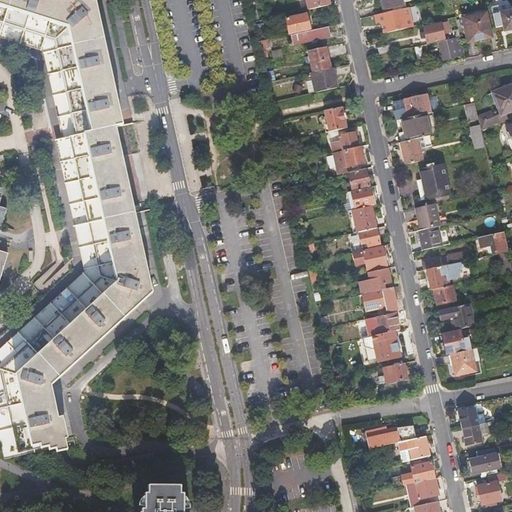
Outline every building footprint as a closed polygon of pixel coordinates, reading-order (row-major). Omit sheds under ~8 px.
[(127,126),(129,125),(134,124),(133,118),(105,0),(0,0),(0,47),(37,59),(52,126),(55,142),(76,137),(115,128),(127,126)] [(308,0),(310,11),(330,6),(329,0),(308,0)] [(382,0),(385,14),(388,13),(425,5),(424,0),(382,0)] [(507,33),(511,32),(511,12),(503,15),(507,33)] [(385,14),(370,17),(374,32),(392,29),(388,13),(385,14)] [(489,14),(465,19),(470,44),(494,39),(489,14)] [(311,30),(308,16),(288,21),(291,34),(311,30)] [(442,24),(426,27),(429,43),(445,40),(442,24)] [(329,27),(292,35),(294,44),(331,36),(329,27)] [(466,56),(465,51),(462,39),(442,43),(444,52),(442,53),(443,61),(466,56)] [(265,40),(258,42),(263,62),(270,60),(265,40)] [(392,45),(379,48),(380,55),(393,52),(392,45)] [(423,46),(415,48),(418,61),(426,59),(425,56),(423,49),(423,46)] [(326,48),(308,52),(313,73),(331,69),(326,48)] [(333,69),(331,69),(313,73),(312,73),(316,93),(338,88),(333,69)] [(511,86),(493,94),(502,116),(508,114),(511,112),(511,86)] [(426,115),(432,114),(428,96),(405,102),(409,119),(426,115)] [(477,104),(467,106),(471,122),(480,119),(480,117),(477,104)] [(342,108),(324,112),(329,133),(346,129),(342,108)] [(480,117),(480,119),(481,124),(496,118),(494,112),(480,117)] [(499,125),(510,121),(508,114),(502,116),(496,118),(499,125)] [(430,137),(431,137),(426,115),(409,119),(404,120),(409,142),(430,137)] [(481,124),(481,126),(483,131),(499,125),(496,118),(481,124)] [(55,142),(53,142),(48,143),(57,187),(75,268),(0,336),(0,452),(38,444),(38,446),(52,443),(53,451),(67,449),(66,446),(77,444),(65,388),(164,296),(137,173),(127,126),(115,128),(76,137),(55,142)] [(477,149),(486,147),(483,131),(481,126),(472,128),(477,149)] [(345,151),(359,148),(358,141),(361,140),(358,129),(342,132),(343,136),(341,136),(341,140),(331,143),(334,153),(343,151),(345,151)] [(407,165),(424,161),(422,150),(433,147),(430,137),(409,142),(403,144),(407,165)] [(361,147),(359,148),(345,151),(343,151),(334,153),(339,175),(349,173),(350,173),(349,168),(365,164),(361,147)] [(424,184),(447,179),(444,166),(422,171),(424,184)] [(350,173),(349,173),(353,193),(370,189),(371,189),(367,169),(350,173)] [(447,179),(424,184),(428,201),(450,195),(447,179)] [(0,277),(8,253),(0,250),(0,227),(1,225),(2,225),(8,208),(0,205),(0,203),(5,188),(0,186),(0,277)] [(370,189),(353,193),(351,193),(355,211),(372,207),(374,207),(370,189)] [(295,206),(297,213),(305,211),(304,204),(295,206)] [(422,231),(438,227),(442,226),(437,204),(417,209),(422,231)] [(372,207),(355,211),(353,211),(358,233),(359,233),(377,229),(372,207)] [(423,251),(443,247),(438,227),(422,231),(419,231),(423,251)] [(377,229),(359,233),(361,245),(368,243),(369,248),(380,245),(377,229)] [(505,233),(483,238),(485,246),(497,244),(499,253),(507,252),(505,241),(507,240),(505,233)] [(304,245),(305,252),(314,250),(313,243),(304,245)] [(384,248),(353,255),(356,266),(366,264),(368,271),(391,266),(390,258),(386,258),(384,248)] [(510,252),(503,254),(505,262),(511,261),(511,258),(510,252)] [(425,271),(427,271),(446,266),(461,263),(468,262),(466,253),(448,257),(448,258),(423,264),(425,271)] [(323,260),(308,263),(313,286),(315,285),(320,284),(316,267),(324,265),(323,260)] [(446,266),(427,271),(431,290),(450,285),(449,282),(461,279),(459,271),(462,270),(461,263),(446,266)] [(388,269),(369,273),(371,283),(360,284),(363,295),(386,290),(385,285),(391,284),(388,269)] [(452,286),(434,290),(438,306),(456,302),(452,286)] [(393,288),(386,290),(363,295),(365,306),(384,302),(385,307),(387,314),(397,311),(393,288)] [(366,312),(385,307),(384,302),(365,306),(366,312)] [(470,305),(441,311),(443,321),(452,319),(455,331),(475,327),(470,305)] [(381,335),(400,331),(396,313),(377,318),(381,335)] [(442,336),(444,343),(445,348),(447,355),(466,351),(462,332),(442,336)] [(399,337),(395,338),(399,358),(404,358),(399,337)] [(399,358),(395,338),(375,342),(380,363),(399,358)] [(456,376),(477,372),(472,350),(451,355),(456,376)] [(451,377),(456,376),(451,355),(447,356),(451,377)] [(404,364),(383,369),(384,371),(386,382),(387,384),(408,380),(404,364)] [(378,384),(386,382),(384,371),(376,373),(378,384)] [(343,378),(334,380),(335,386),(344,384),(343,378)] [(462,429),(479,426),(475,408),(465,410),(466,413),(459,415),(462,429)] [(479,426),(462,429),(465,443),(473,442),(474,445),(482,443),(481,435),(488,434),(486,424),(479,426)] [(399,442),(416,439),(414,429),(399,432),(399,428),(384,431),(383,429),(367,432),(370,449),(399,442)] [(426,437),(416,439),(399,442),(404,462),(416,459),(430,456),(426,437)] [(495,449),(476,453),(477,458),(469,460),(472,475),(489,471),(487,459),(497,457),(495,450),(495,449)] [(415,483),(435,479),(432,463),(412,467),(413,474),(403,476),(405,485),(415,483)] [(505,473),(488,477),(490,483),(478,486),(482,506),(486,505),(496,503),(500,502),(496,482),(506,480),(505,473)] [(363,487),(372,485),(370,476),(361,478),(363,487)] [(435,479),(415,483),(419,502),(431,499),(430,496),(438,494),(435,479)] [(187,511),(187,487),(143,487),(142,509),(133,508),(133,511),(187,511)] [(440,511),(438,501),(416,506),(416,511),(440,511)]
